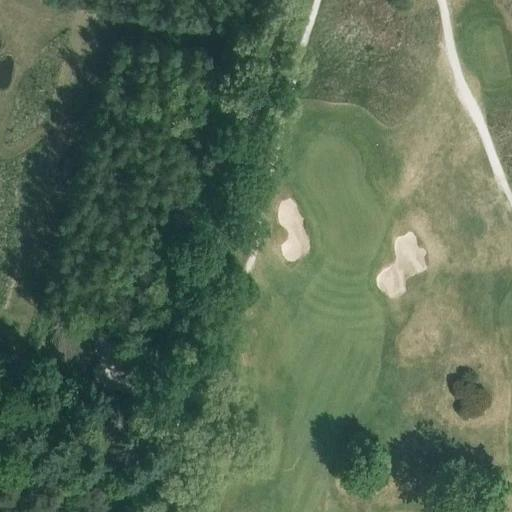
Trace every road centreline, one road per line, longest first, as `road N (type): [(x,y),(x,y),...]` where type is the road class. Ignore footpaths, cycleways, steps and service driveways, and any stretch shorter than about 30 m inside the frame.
road 1 (track): [(150,511),(245,117),(264,48),(290,0)]
road 2 (track): [(202,296),(236,286),(249,263),(317,0)]
road 3 (track): [(441,0),(462,87),(511,200)]
